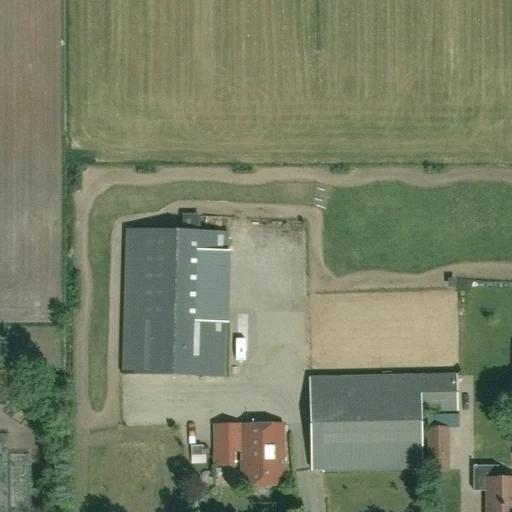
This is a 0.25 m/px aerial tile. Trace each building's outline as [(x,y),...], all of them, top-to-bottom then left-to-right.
[(126,231),(122,375),(224,378),(228,234),(126,231)] [(354,373),(354,326),(332,326),(332,322),(315,322),(315,373),(354,373)] [(353,381),(312,382),(314,471),(322,471),(421,470),(420,411),(456,411),(455,378),(353,381)] [(468,382),(467,408),(482,409),(483,383),(468,382)] [(213,468),(235,467),(235,426),(213,427),(213,468)] [(283,426),(240,427),(241,488),(284,487),(283,426)] [(427,429),(427,460),(448,459),(448,429),(427,429)] [(487,493),(486,511),(511,511),(511,479),(498,479),(498,468),(473,468),(474,493),(487,493)] [(329,482),(329,511),(411,511),(411,481),(329,482)]
